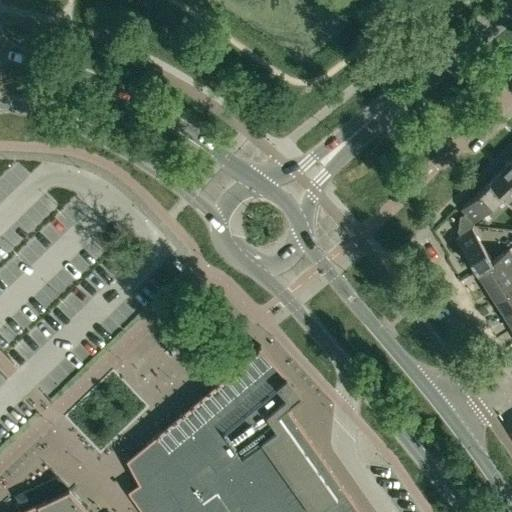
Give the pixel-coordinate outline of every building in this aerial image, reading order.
[(511,159),(501,170),(511,180),(511,159)] [(511,180),(501,170),(489,182),(501,194),(501,195),(511,206),(511,180)] [(461,214),(459,222),(473,224),(474,221),(501,195),(501,194),(489,182),(462,207),(466,212),(462,215),(461,214)] [(457,237),(478,270),(493,260),(492,259),(486,249),(472,226),(473,224),(459,222),(458,230),(460,230),(462,234),(457,237)] [(478,270),(486,283),(511,267),(511,253),(509,248),(492,259),(493,260),(478,270)] [(511,267),(486,283),(495,298),(511,287),(511,267)] [(511,287),(495,298),(504,312),(511,307),(511,287)] [(361,511),(287,406),(302,393),(261,345),(127,458),(127,459),(139,482),(184,450),(211,488),(227,511),(361,511)] [(176,511),(211,488),(184,450),(139,482),(128,490),(143,511),(176,511)] [(85,511),(90,509),(69,487),(16,511),(85,511)] [(227,511),(211,488),(176,511),(227,511)]
